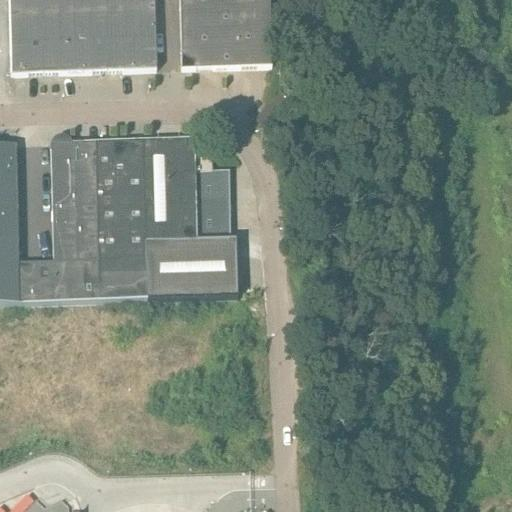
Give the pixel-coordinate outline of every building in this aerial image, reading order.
[(8,0),(10,78),(79,76),(76,0),(8,0)] [(76,0),(79,76),(116,75),(114,0),(76,0)] [(114,0),(116,75),(155,74),(153,0),(114,0)] [(178,0),(181,74),(271,72),(268,0),(178,0)] [(146,306),(235,304),(234,244),(228,245),(227,176),(209,177),(209,161),(193,161),(193,144),(142,146),(146,306)] [(100,308),(146,306),(142,146),(96,147),(100,308)] [(53,309),(100,308),(96,147),(49,148),(52,267),(53,309)] [(52,267),(47,267),(17,268),(14,149),(0,149),(0,310),(53,309),(52,267)]
